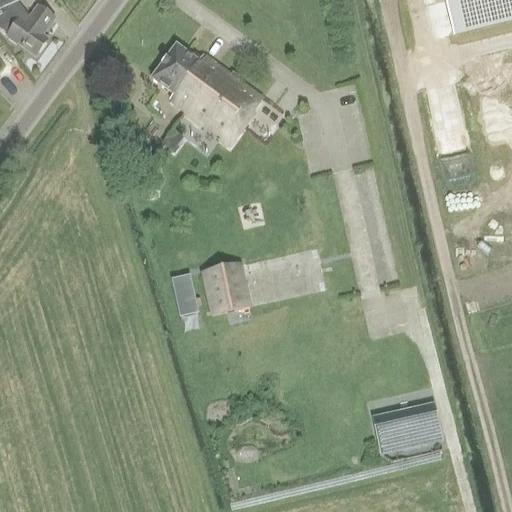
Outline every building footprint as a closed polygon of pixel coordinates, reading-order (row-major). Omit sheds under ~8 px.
[(30,20),(11,7),(18,4),(17,0),(0,0),(0,31),(8,37),(8,38),(10,39),(8,41),(16,47),(18,45),(36,58),(47,42),(41,37),(53,19),(38,9),(30,20)] [(511,0),(442,0),(450,32),(511,15),(511,0)] [(253,112),(263,98),(204,56),(202,59),(194,53),(192,57),(176,46),(151,81),(173,97),(169,101),(186,113),(184,115),(202,128),(206,124),(223,136),(220,141),(231,148),(255,114),(253,112)] [(152,116),(161,122),(168,112),(159,105),(152,116)] [(170,153),(181,138),(171,131),(161,145),(170,153)] [(252,310),(242,265),(200,274),(209,319),(252,310)] [(189,276),(162,280),(170,323),(197,322),(189,276)] [(373,419),(381,456),(440,443),(432,406),(373,419)] [(409,457),(414,476),(446,470),(440,449),(409,457)]
